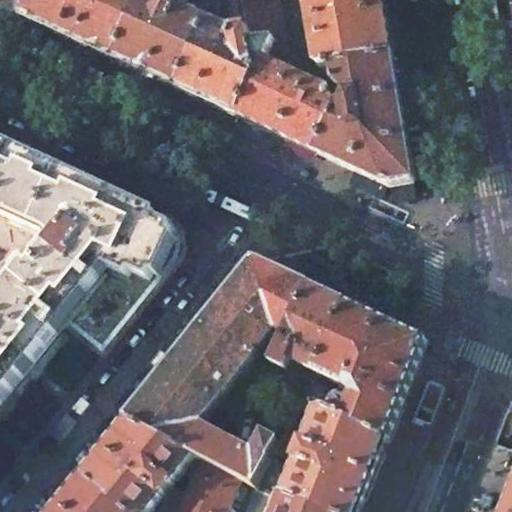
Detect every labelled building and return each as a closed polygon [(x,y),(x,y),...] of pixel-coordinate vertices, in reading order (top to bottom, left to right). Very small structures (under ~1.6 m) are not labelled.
[(26,19),(72,40),(119,62),(147,0),(31,0),(25,13),(26,19)] [(188,0),(147,0),(119,62),(149,76),(180,90),(212,22),(184,9),(188,0)] [(245,1),(244,0),(230,0),(235,33),(212,22),(180,90),(210,104),(241,117),(258,77),(253,49),(245,1)] [(286,43),(278,1),(282,0),(249,0),(245,1),(253,49),(286,43)] [(307,0),(320,68),(326,71),(335,69),(394,58),(388,19),(384,0),(307,0)] [(280,136),(320,154),(341,107),(334,94),(296,76),(295,65),(290,66),(286,43),(253,49),(258,77),(241,117),(280,136)] [(415,181),(394,58),(335,69),(338,86),(350,98),(346,108),(341,107),(320,154),(355,171),(391,187),(414,183),(415,183),(415,182),(415,181)] [(106,193),(12,150),(0,144),(0,213),(41,233),(55,239),(61,244),(37,273),(32,270),(0,310),(0,411),(32,372),(71,324),(105,352),(175,265),(179,257),(181,248),(180,241),(177,233),(173,228),(169,223),(164,220),(106,193)] [(437,350),(375,511),(498,511),(511,476),(511,210),(503,210),(473,209),(456,208),(435,208),(435,227),(409,213),(374,197),(369,209),(404,225),(416,232),(413,239),(409,256),(404,273),(399,289),(411,294),(401,317),(437,332),(437,350)] [(41,233),(0,213),(0,246),(28,259),(41,233)] [(218,410),(257,361),(261,363),(264,359),(261,357),(279,334),(289,338),(312,289),(282,275),(280,274),(277,272),(258,264),(190,348),(131,422),(199,459),(206,463),(254,489),(259,492),(260,490),(273,462),(272,462),(273,460),(276,455),(281,443),(266,436),(256,455),(204,428),(218,410)] [(318,375),(349,306),(325,295),(312,289),(289,338),(276,366),(314,384),(318,375)] [(384,322),(349,306),(318,375),(321,376),(351,390),(352,394),(355,397),(352,403),(346,400),(341,400),(338,401),(332,414),(391,442),(407,400),(429,343),(384,322)] [(321,376),(318,375),(314,384),(305,400),(320,408),(325,399),(324,394),(327,389),(317,384),(321,376)] [(320,408),(305,400),(281,443),(276,455),(299,464),(320,408)] [(332,414),(320,408),(299,464),(297,469),(285,500),(318,511),(364,511),(376,482),(391,442),(332,414)] [(199,459),(131,422),(108,451),(85,479),(126,511),(154,511),(163,502),(175,488),(199,459)] [(206,463),(199,459),(175,488),(191,499),(185,511),(243,511),(254,489),(206,463)] [(297,469),(273,460),(272,462),(273,462),(260,490),(283,499),(285,500),(297,469)] [(126,511),(85,479),(63,506),(58,511),(126,511)] [(185,511),(191,499),(175,488),(163,502),(179,511),(185,511)] [(259,492),(254,489),(243,511),(263,511),(264,511),(266,511),(277,511),(283,499),(260,490),(259,492)] [(318,511),(285,500),(283,499),(277,511),(318,511)]
